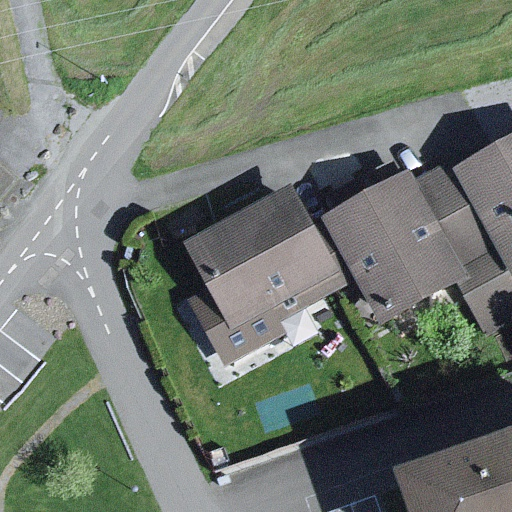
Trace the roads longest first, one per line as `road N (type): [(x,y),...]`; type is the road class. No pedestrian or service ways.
road 1 (unclassified): [(182,511),(57,215)]
road 2 (residential): [(225,0),(57,215)]
road 3 (unclassified): [(57,215),(19,0)]
